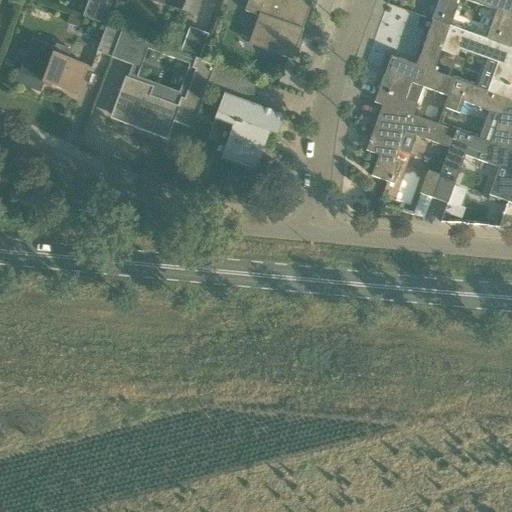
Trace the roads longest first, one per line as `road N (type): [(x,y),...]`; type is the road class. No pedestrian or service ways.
road 1 (primary): [(511,298),(0,253)]
road 2 (residential): [(310,234),(165,208),(0,132)]
road 3 (residential): [(310,234),(322,100),(356,0)]
road 4 (residential): [(511,253),(310,234)]
